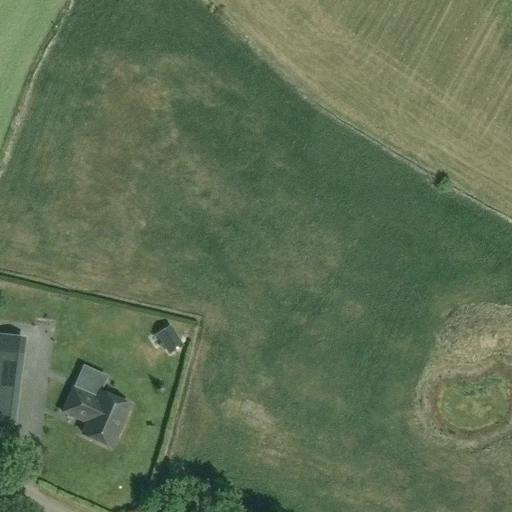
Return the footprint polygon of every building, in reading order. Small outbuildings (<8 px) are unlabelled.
[(102,349),(118,356),(130,328),(114,322),(102,349)] [(176,337),(164,345),(170,355),(182,347),(176,337)] [(1,376),(14,376),(14,363),(1,364),(1,376)] [(0,385),(0,420),(15,422),(19,388),(0,385)] [(63,410),(88,421),(83,431),(111,444),(129,403),(101,391),(98,397),(73,386),(63,410)]
